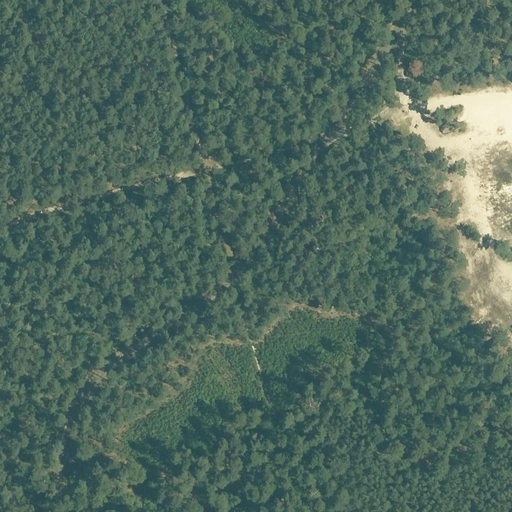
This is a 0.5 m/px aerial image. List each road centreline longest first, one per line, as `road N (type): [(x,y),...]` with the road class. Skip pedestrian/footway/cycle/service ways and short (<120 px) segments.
road 1 (unclassified): [(64,511),(63,443),(88,389),(106,367),(234,275),(401,26),(410,0)]
road 2 (track): [(208,169),(0,227)]
road 3 (track): [(165,0),(208,169)]
road 4 (track): [(328,138),(208,169)]
